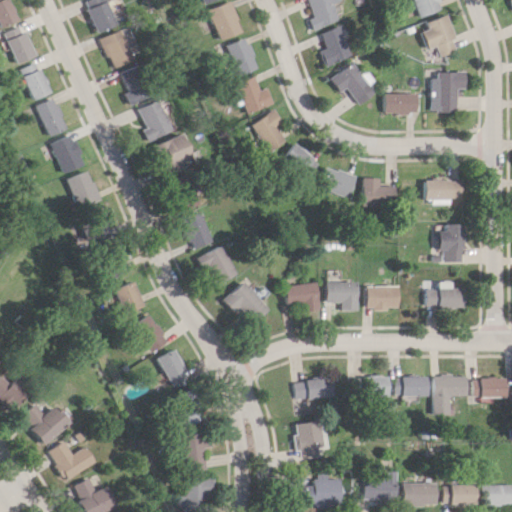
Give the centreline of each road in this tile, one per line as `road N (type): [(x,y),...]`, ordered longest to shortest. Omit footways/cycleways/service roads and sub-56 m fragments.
road 1 (residential): [(239,403),(228,372),(153,259),(46,0)]
road 2 (residential): [(497,342),(493,47),(471,0)]
road 3 (residential): [(496,144),(339,139),(301,105),(256,0)]
road 4 (residential): [(511,341),(292,344),(228,372)]
